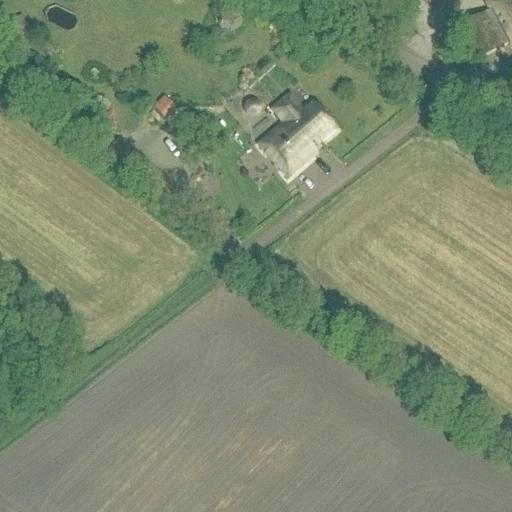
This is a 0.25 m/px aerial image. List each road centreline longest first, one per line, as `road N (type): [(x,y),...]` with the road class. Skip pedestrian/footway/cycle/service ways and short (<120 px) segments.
road 1 (track): [(240,254),(414,124),(454,82)]
road 2 (unclassified): [(454,82),(421,74),(326,0)]
